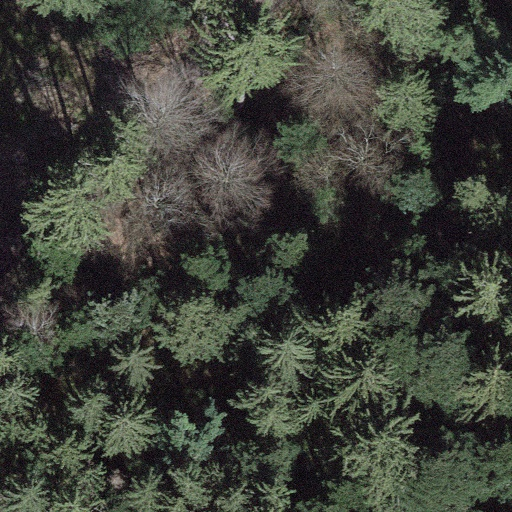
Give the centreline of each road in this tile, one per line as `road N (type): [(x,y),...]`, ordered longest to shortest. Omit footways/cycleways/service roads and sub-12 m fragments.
road 1 (track): [(479,511),(503,439),(511,128)]
road 2 (track): [(0,247),(243,0)]
